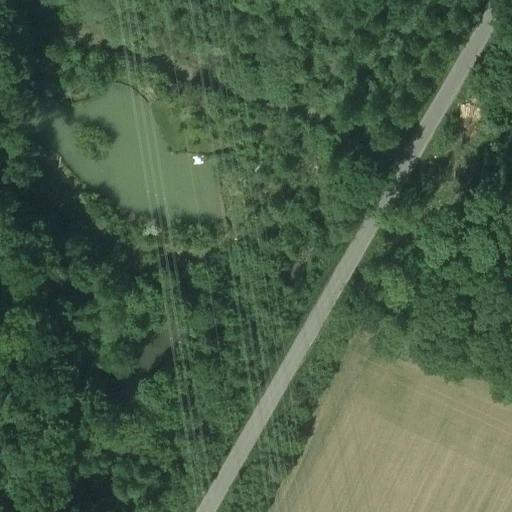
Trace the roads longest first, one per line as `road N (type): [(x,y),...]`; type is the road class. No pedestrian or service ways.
road 1 (unclassified): [(500,0),(210,511)]
road 2 (track): [(5,0),(407,162)]
